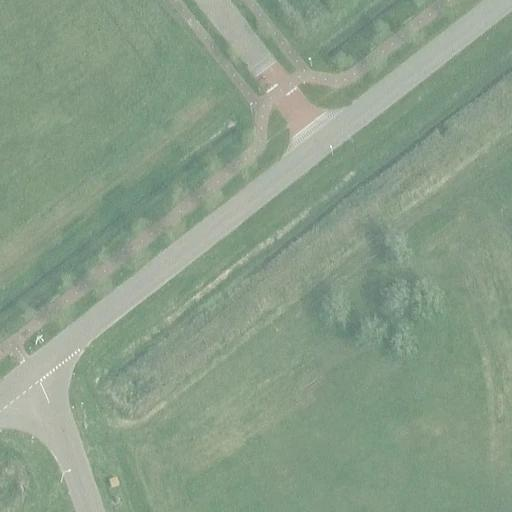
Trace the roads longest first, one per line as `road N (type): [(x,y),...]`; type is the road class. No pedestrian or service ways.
road 1 (unclassified): [(31,372),(505,0)]
road 2 (unclassified): [(89,511),(31,372)]
